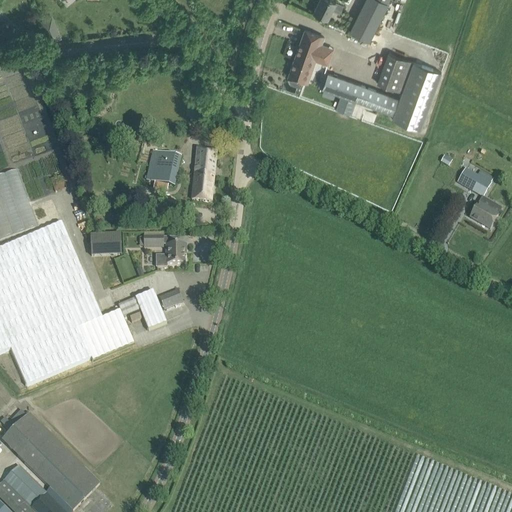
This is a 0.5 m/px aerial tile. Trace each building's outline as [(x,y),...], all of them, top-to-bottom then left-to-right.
[(320,0),(314,13),(327,19),(332,10),(339,13),(343,7),(336,3),(330,0),(320,0)] [(365,0),(355,22),(350,31),(348,34),(368,43),(369,41),(388,4),(389,0),(365,0)] [(57,26),(45,32),(49,43),(61,38),(57,26)] [(296,54),(315,61),(328,66),(334,49),(321,44),(324,37),(305,30),(296,54)] [(378,83),(400,92),(411,62),(389,53),(378,83)] [(315,61),(296,54),(288,77),(291,78),(290,81),(291,84),(298,86),(300,85),(302,82),(304,82),(309,69),(312,70),(315,61)] [(413,62),(393,120),(421,130),(441,72),(413,62)] [(336,109),(351,115),(356,101),(392,114),(398,98),(324,72),(319,88),(340,95),(336,109)] [(192,201),(202,202),(212,203),(217,151),(197,148),(192,201)] [(153,152),(146,181),(155,183),(169,186),(174,187),(178,173),(181,158),(167,155),(154,152),(153,152)] [(440,163),(448,167),(452,161),(444,157),(440,163)] [(466,170),(458,183),(483,198),(491,184),(492,183),(497,174),(483,166),(477,176),(466,170)] [(0,176),(0,240),(39,227),(18,170),(0,176)] [(470,218),(490,230),(498,216),(478,204),(470,218)] [(120,311),(103,319),(62,223),(0,249),(0,353),(11,349),(26,386),(92,359),(93,362),(135,345),(124,318),(140,311),(148,332),(167,324),(154,292),(136,299),(118,306),(120,311)] [(121,255),(121,233),(90,234),(90,256),(121,255)] [(144,234),(144,249),(164,249),(164,238),(164,234),(144,234)] [(156,268),(168,268),(167,265),(185,264),(185,252),(186,252),(186,245),(167,245),(167,255),(166,255),(166,256),(156,256),(156,268)] [(159,299),(164,310),(182,303),(178,292),(159,299)] [(129,316),(132,324),(141,320),(138,312),(129,316)] [(30,414),(2,442),(15,455),(72,511),(76,509),(100,484),(30,414)] [(63,511),(47,495),(19,467),(6,479),(0,484),(0,498),(13,511),(63,511)] [(0,511),(9,511),(0,502),(0,511)]
